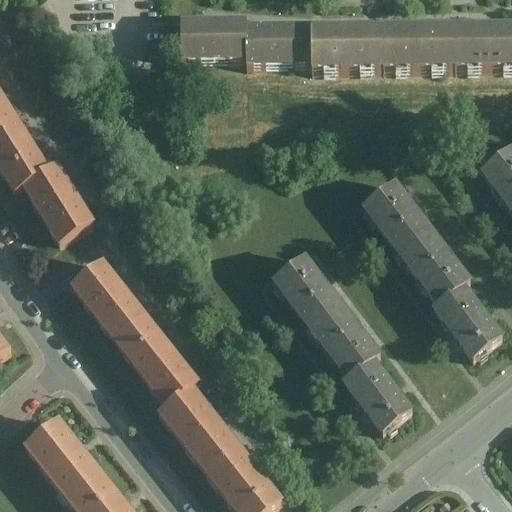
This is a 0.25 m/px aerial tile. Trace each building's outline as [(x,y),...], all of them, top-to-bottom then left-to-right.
[(182,69),(246,69),(246,31),(246,28),(182,29),(182,69)] [(246,69),(246,75),(312,74),(312,35),(312,31),(246,31),(246,69)] [(511,33),(454,34),(454,78),(511,77),(511,33)] [(312,80),(382,78),(382,34),(312,35),(312,74),(312,80)] [(382,78),(454,78),(454,34),(382,34),(382,78)] [(5,109),(0,111),(0,175),(14,198),(25,191),(49,178),(5,109)] [(511,227),(511,154),(509,151),(474,177),(511,227)] [(25,191),(60,252),(95,232),(60,171),(49,178),(25,191)] [(360,216),(397,264),(431,239),(395,193),(360,216)] [(461,296),(470,290),(431,239),(397,264),(435,314),(461,296)] [(106,267),(72,293),(118,352),(151,326),(106,267)] [(306,337),(340,314),(304,267),(269,292),(306,337)] [(502,345),(461,296),(435,314),(429,318),(470,370),(502,345)] [(346,389),(372,369),(378,364),(340,314),(306,337),(346,389)] [(151,326),(118,352),(168,415),(196,393),(202,389),(151,326)] [(0,366),(11,358),(0,342),(0,366)] [(341,393),(382,444),(412,421),(372,369),(346,389),(341,393)] [(196,393),(168,415),(160,422),(208,484),(244,455),(196,393)] [(60,426),(24,455),(68,511),(70,511),(106,484),(60,426)] [(208,484),(230,511),(282,511),(287,509),(244,455),(208,484)] [(127,511),(106,484),(70,511),(127,511)]
